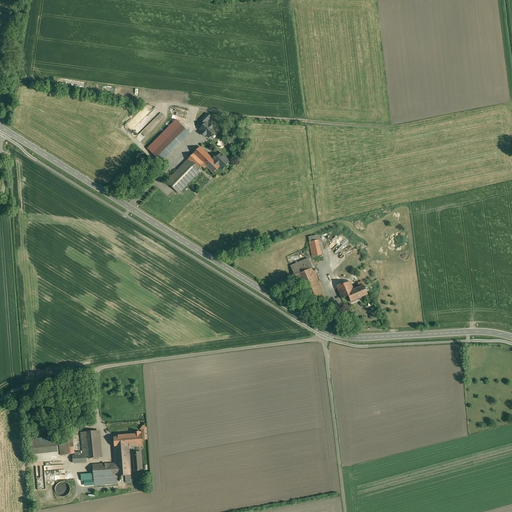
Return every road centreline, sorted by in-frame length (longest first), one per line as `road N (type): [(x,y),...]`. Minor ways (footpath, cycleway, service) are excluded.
road 1 (tertiary): [(327,330),(0,125)]
road 2 (unclassified): [(0,400),(95,369),(324,337)]
road 3 (tertiary): [(511,341),(472,331),(327,330)]
road 4 (unclassified): [(324,337),(344,511)]
